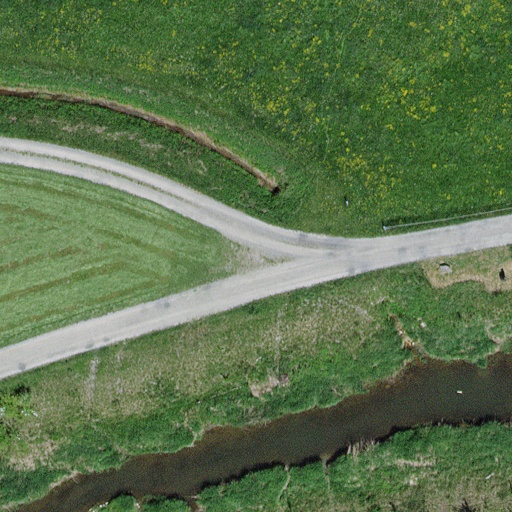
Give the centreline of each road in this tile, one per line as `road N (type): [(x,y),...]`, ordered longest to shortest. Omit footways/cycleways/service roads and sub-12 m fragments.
road 1 (track): [(0,380),(348,262),(511,236)]
road 2 (track): [(0,150),(148,186),(268,242),(348,262)]
